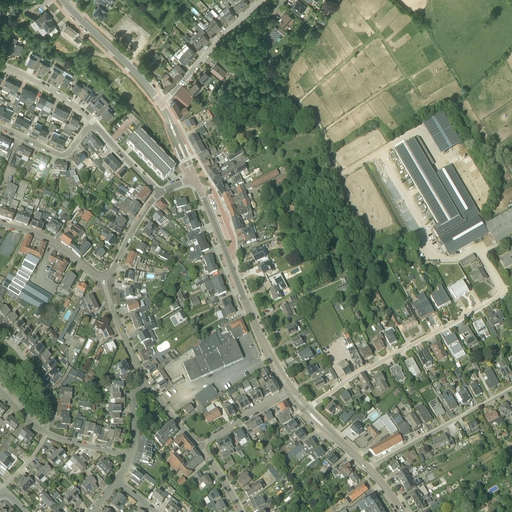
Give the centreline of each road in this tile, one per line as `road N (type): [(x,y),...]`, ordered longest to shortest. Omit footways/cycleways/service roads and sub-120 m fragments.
road 1 (residential): [(307,406),(511,287)]
road 2 (residential): [(367,467),(511,386)]
road 3 (residential): [(158,101),(263,0)]
road 4 (secondary): [(158,101),(62,0)]
